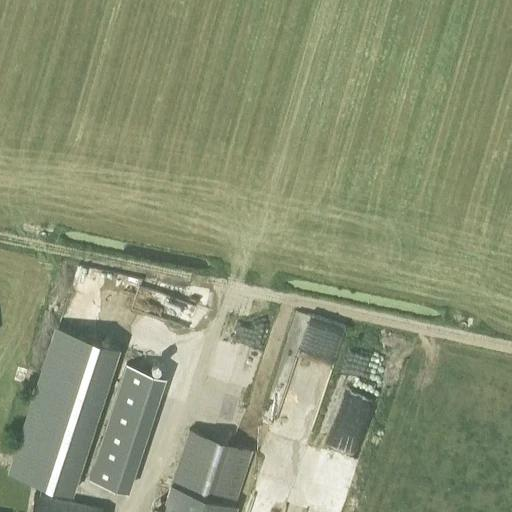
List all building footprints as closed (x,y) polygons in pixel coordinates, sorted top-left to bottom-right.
[(185,283),(184,297),(205,299),(207,286),(185,283)] [(285,335),(287,310),(268,308),(266,333),(285,335)] [(72,493),(119,347),(54,326),(7,472),(72,493)] [(349,374),(346,387),(376,394),(379,380),(349,374)] [(230,511),(250,450),(190,430),(172,485),(169,484),(160,511),(230,511)] [(331,511),(344,477),(343,477),(350,457),(330,449),(329,452),(303,443),(278,511),(331,511)] [(100,511),(101,508),(32,495),(29,511),(100,511)]
